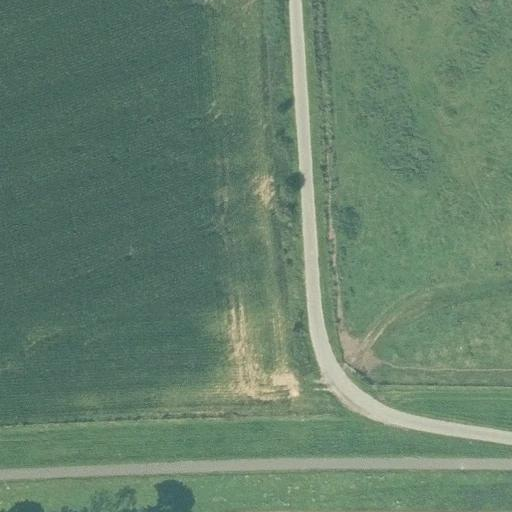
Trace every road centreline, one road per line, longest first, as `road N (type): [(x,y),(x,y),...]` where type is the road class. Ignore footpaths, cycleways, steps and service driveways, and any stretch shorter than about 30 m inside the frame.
road 1 (unclassified): [(511,438),(360,402),(335,389),(321,363),(289,0)]
road 2 (unclassified): [(462,511),(243,511)]
